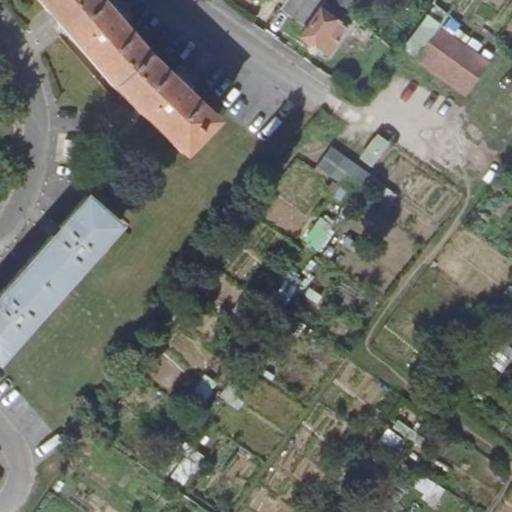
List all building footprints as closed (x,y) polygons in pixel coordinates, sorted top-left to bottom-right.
[(35,0),(117,95),(143,119),(184,156),(215,123),(170,81),(162,74),(150,63),(123,31),(131,24),(124,16),(118,9),(110,15),(96,0),(35,0)] [(353,20),(345,14),(332,4),(326,0),(287,0),(285,3),(278,14),(305,31),(299,39),(312,49),(314,45),(327,55),(353,20)] [(355,0),(334,0),(332,4),(345,14),(351,6),(355,0)] [(345,14),(353,20),(358,12),(351,6),(345,14)] [(442,29),(448,21),(432,9),(401,49),(432,72),(427,78),(435,83),(439,77),(464,96),(488,64),(442,29)] [(442,29),(488,64),(495,55),(448,21),(442,29)] [(333,144),(319,164),(358,191),(372,171),(333,144)] [(0,294),(0,361),(120,228),(86,198),(61,227),(0,294)] [(112,470),(93,494),(104,504),(115,490),(112,488),(121,478),(112,470)]
